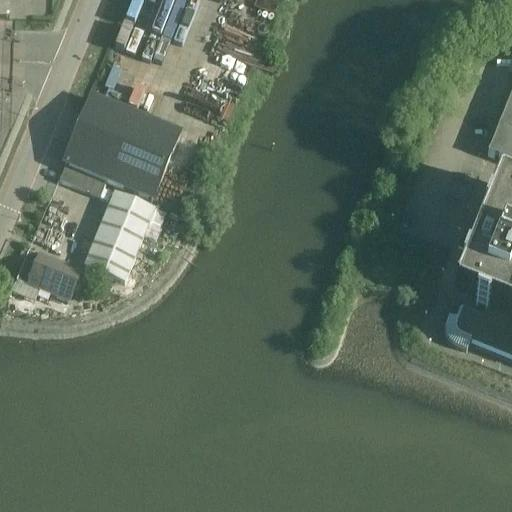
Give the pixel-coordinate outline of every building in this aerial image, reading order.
[(511,96),(487,158),(511,168),(511,96)] [(63,168),(152,205),(179,138),(91,102),(63,168)] [(445,329),(444,332),(445,336),(445,339),(447,342),(449,345),(451,347),(454,350),(457,351),(466,355),(470,346),(511,362),(511,191),(501,187),(497,188),(453,296),(455,300),(489,313),(485,321),(462,312),(457,324),(448,321),(446,326),(445,329)] [(83,270),(124,287),(154,214),(114,197),(83,270)] [(28,254),(16,284),(69,306),(81,276),(28,254)]
